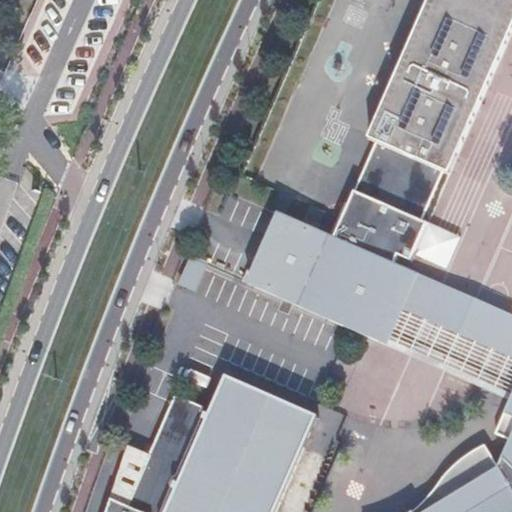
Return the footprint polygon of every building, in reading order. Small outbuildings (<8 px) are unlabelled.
[(511,0),(429,0),(369,140),(377,143),(335,240),(284,218),(253,288),(377,341),(407,272),(395,267),(399,257),(412,263),(428,225),(423,222),(444,173),(450,175),(511,32),(511,0)] [(204,271),(206,267),(192,261),(182,284),(196,291),(204,271)] [(407,272),(377,341),(377,342),(511,400),(511,399),(511,315),(408,270),(407,272)] [(278,511),(320,418),(227,378),(206,427),(198,424),(205,409),(177,397),(129,509),(113,502),(109,511),(278,511)] [(511,511),(511,399),(511,400),(499,429),(486,448),(469,455),(458,466),(445,478),(433,493),(418,511),(511,511)]
